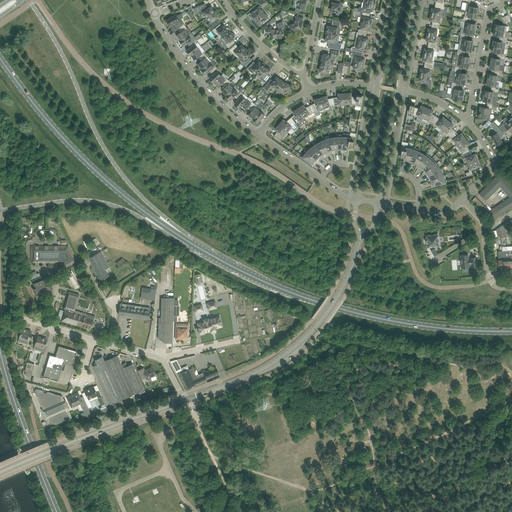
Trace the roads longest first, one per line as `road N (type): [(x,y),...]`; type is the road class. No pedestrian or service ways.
road 1 (primary): [(511,331),(439,328),(339,308),(191,243)]
road 2 (primary): [(191,243),(107,154),(61,51),(28,0)]
road 3 (primary): [(191,243),(84,161),(0,58)]
road 4 (tertiary): [(185,400),(254,373),(303,339),(335,298),(358,244)]
road 5 (primary): [(0,210),(94,201),(191,243)]
road 6 (tertiary): [(0,471),(185,400)]
road 7 (secondary): [(56,511),(0,355)]
road 8 (residential): [(257,134),(199,80),(151,13)]
road 9 (residential): [(468,123),(487,14),(509,0)]
